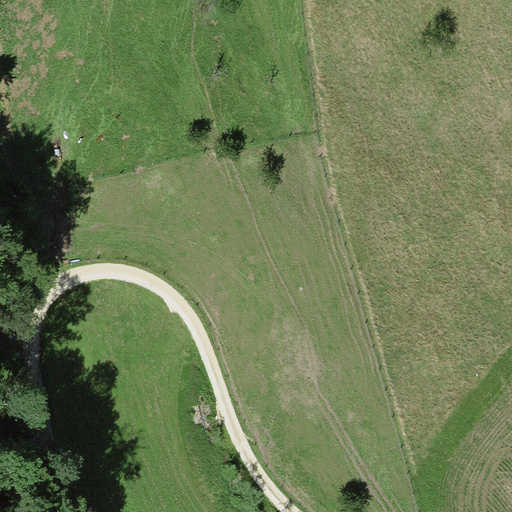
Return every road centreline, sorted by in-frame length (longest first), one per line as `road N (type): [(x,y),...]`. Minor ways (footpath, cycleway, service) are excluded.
road 1 (track): [(294,511),(236,437),(195,321),(170,293),(131,273),(96,271),(42,297),(27,327)]
road 2 (track): [(61,511),(27,327)]
